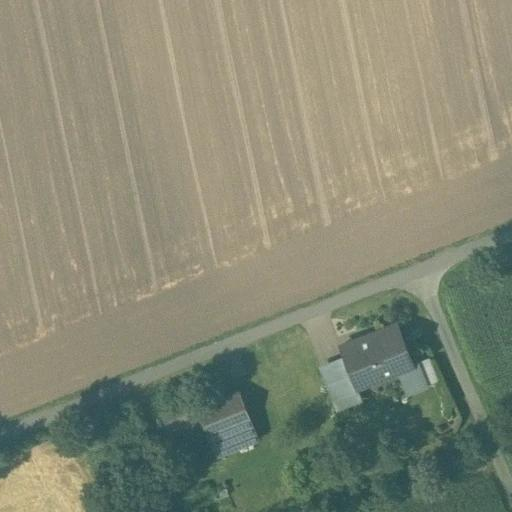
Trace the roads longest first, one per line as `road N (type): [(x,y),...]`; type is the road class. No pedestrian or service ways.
road 1 (residential): [(0,434),(418,271)]
road 2 (unclassified): [(511,494),(418,271)]
